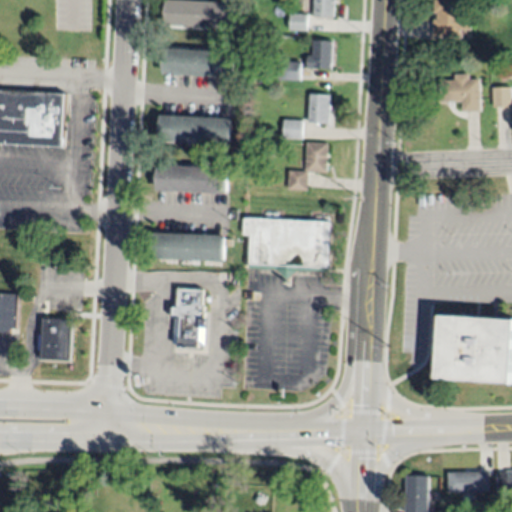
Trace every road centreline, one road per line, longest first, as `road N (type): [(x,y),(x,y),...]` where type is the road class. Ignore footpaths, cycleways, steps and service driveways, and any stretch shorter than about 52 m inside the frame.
road 1 (tertiary): [(359,511),(387,0)]
road 2 (residential): [(108,430),(126,0)]
road 3 (primary): [(108,430),(511,428)]
road 4 (residential): [(378,170),(511,163)]
road 5 (residential): [(124,76),(0,69)]
